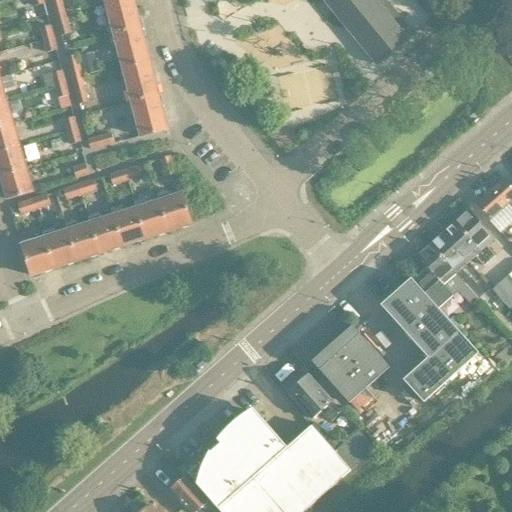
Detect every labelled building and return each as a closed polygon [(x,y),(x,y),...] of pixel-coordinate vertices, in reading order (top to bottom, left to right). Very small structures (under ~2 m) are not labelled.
[(55,0),(51,1),(55,13),(63,11),(60,0),(55,0)] [(104,0),(114,34),(141,27),(133,0),(104,0)] [(203,0),(205,2),(214,0),(322,0),(377,65),(408,40),(385,12),(392,6),(386,0),(203,0)] [(66,22),(63,11),(55,13),(58,25),(66,22)] [(66,22),(58,25),(61,36),(69,34),(66,22)] [(41,28),(44,40),(53,38),(50,26),(41,28)] [(123,68),(150,61),(141,27),(114,34),(123,68)] [(56,50),(53,38),(44,40),(48,53),(56,50)] [(67,58),(70,69),(78,67),(75,55),(67,58)] [(94,60),(82,63),(85,75),(97,72),(94,60)] [(132,102),(159,95),(150,61),(123,68),(132,102)] [(70,69),(73,81),(81,79),(78,67),(70,69)] [(53,73),(56,86),(65,84),(61,71),(53,73)] [(84,90),(81,79),(73,81),(76,93),(84,90)] [(68,96),(65,84),(56,86),(59,98),(68,96)] [(87,102),(84,90),(76,93),(78,104),(87,102)] [(159,95),(132,102),(141,137),(168,129),(159,95)] [(68,96),(59,98),(62,108),(70,106),(68,96)] [(0,126),(13,123),(7,100),(0,102),(0,126)] [(65,120),(68,132),(77,130),(73,117),(65,120)] [(0,151),(20,146),(13,123),(0,126),(0,151)] [(80,142),(77,130),(68,132),(71,145),(80,142)] [(102,146),(114,143),(111,134),(100,138),(102,146)] [(91,150),(102,146),(100,138),(88,141),(91,150)] [(0,174),(0,176),(27,169),(20,146),(0,151),(0,174)] [(170,156),(160,159),(166,176),(175,173),(170,156)] [(85,165),(73,169),(76,179),(88,174),(85,165)] [(139,166),(125,171),(128,180),(142,176),(139,166)] [(33,193),(27,169),(0,176),(7,200),(33,193)] [(113,185),(128,180),(125,171),(110,176),(113,185)] [(93,181),(78,186),(81,195),(96,190),(93,181)] [(511,187),(505,181),(478,204),(492,219),(508,204),(511,209),(511,187)] [(67,200),(81,195),(78,186),(64,190),(67,200)] [(159,201),(169,232),(180,228),(182,229),(187,227),(189,225),(192,224),(182,194),(159,201)] [(47,196),(32,201),(35,210),(50,205),(47,196)] [(20,215),(35,210),(32,201),(17,205),(20,215)] [(169,232),(159,201),(136,209),(146,239),(157,236),(159,236),(165,234),(166,233),(169,232)] [(146,239),(136,209),(113,216),(123,246),(134,243),(136,243),(142,242),(143,240),(146,239)] [(456,224),(490,262),(495,257),(487,248),(494,241),(469,212),(456,224)] [(123,246),(113,216),(91,223),(100,254),(111,250),(113,251),(119,249),(121,247),(123,246)] [(100,254),(91,223),(68,231),(77,261),(88,258),(90,258),(96,256),(98,255),(100,254)] [(456,224),(444,235),(469,264),(476,258),(484,267),(490,262),(456,224)] [(68,231),(45,238),(54,268),(65,265),(68,265),(73,264),(75,262),(77,261),(68,231)] [(469,264),(444,235),(431,246),(478,300),(484,295),(462,270),(469,264)] [(54,268),(45,238),(21,246),(31,276),(43,272),(45,273),(50,271),(52,269),(54,268)] [(430,270),(415,283),(439,310),(456,295),(460,295),(471,306),(478,300),(431,246),(419,257),(430,270)] [(511,308),(511,282),(508,278),(494,291),(510,310),(511,308)] [(439,310),(415,283),(412,279),(382,306),(429,358),(404,381),(424,403),(479,354),(439,310)] [(312,362),(349,404),(390,368),(353,326),(312,362)] [(342,413),(308,375),(299,383),(295,384),(291,387),(291,391),(289,393),(313,420),(322,412),(331,422),(342,413)] [(335,453),(312,427),(288,449),(257,413),(190,473),(189,473),(188,474),(221,511),(304,511),(374,450),(359,431),(335,453)] [(202,511),(201,510),(210,502),(188,476),(171,491),(189,511),(202,511)]
